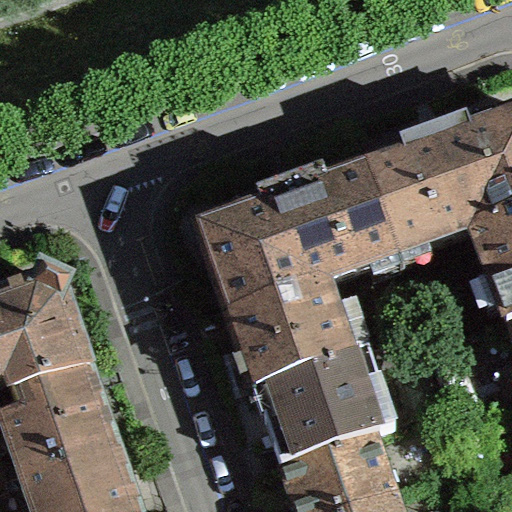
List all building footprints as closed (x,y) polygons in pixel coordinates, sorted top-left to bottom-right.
[(399,164),(360,178),(393,270),(467,243),(465,240),(511,221),(511,123),(465,140),(462,130),(412,148),(395,154),(399,164)] [(194,237),(224,325),(319,292),(320,295),(393,270),(360,178),(322,191),(318,181),(264,201),(252,205),(255,215),(194,237)] [(504,333),(511,330),(511,221),(465,240),(467,243),(502,334),(504,333)] [(0,306),(0,393),(3,392),(9,407),(11,407),(85,381),(59,308),(65,296),(38,283),(32,295),(0,306)] [(250,400),(346,367),(320,295),(319,292),(224,325),(231,346),(250,400)] [(276,476),(369,443),(390,436),(363,361),(346,367),(250,400),(257,420),(276,476)] [(18,425),(0,430),(0,443),(14,485),(109,452),(92,403),(85,381),(11,407),(18,425)] [(487,473),(474,434),(457,440),(470,478),(487,473)] [(289,511),(367,511),(391,504),(369,443),(276,476),(282,492),(289,511)] [(23,511),(130,511),(115,470),(109,452),(14,485),(23,511)] [(511,511),(511,484),(477,498),(482,511),(511,511)]
